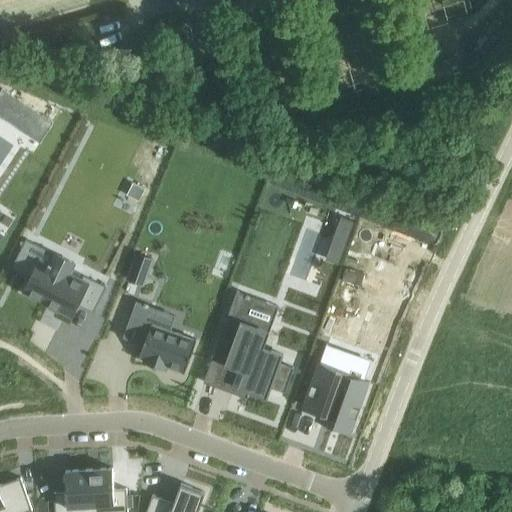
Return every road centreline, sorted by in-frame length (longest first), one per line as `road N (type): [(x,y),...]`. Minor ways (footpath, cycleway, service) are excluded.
road 1 (unclassified): [(360,501),(414,358),(511,150)]
road 2 (residential): [(73,420),(141,420),(360,501)]
road 3 (residential): [(73,420),(78,387),(0,334)]
